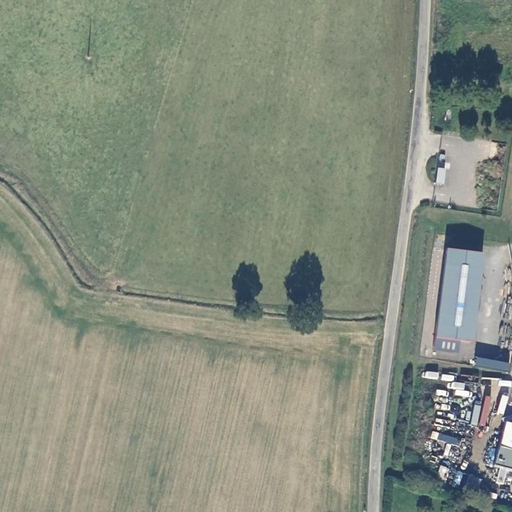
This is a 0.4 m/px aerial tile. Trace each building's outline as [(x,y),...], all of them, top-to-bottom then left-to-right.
[(446,168),(439,167),(437,182),(444,183),(446,168)] [(478,251),(441,246),(428,348),(453,351),(455,339),(467,341),(478,251)] [(477,356),(475,364),(508,372),(510,363),(477,356)] [(426,371),(425,376),(437,379),(438,373),(426,371)] [(473,404),(472,425),(488,426),(490,397),(484,396),(483,405),(473,404)] [(511,426),(504,424),(492,468),(511,473),(511,426)] [(437,433),(436,440),(459,445),(460,438),(437,433)] [(437,474),(444,477),(448,468),(441,465),(437,474)] [(453,483),(459,485),(462,473),(456,471),(453,483)] [(470,474),(463,488),(475,493),(482,479),(470,474)]
